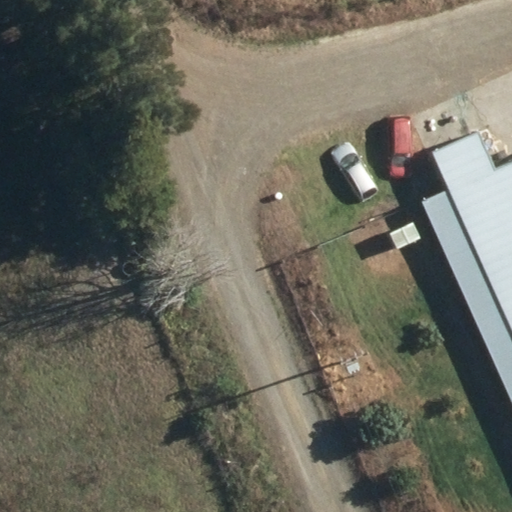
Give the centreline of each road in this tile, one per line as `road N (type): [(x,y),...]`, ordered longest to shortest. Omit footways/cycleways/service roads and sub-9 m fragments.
road 1 (unknown): [(173,158),(328,511)]
road 2 (unknown): [(173,158),(511,30)]
road 3 (unknown): [(106,0),(173,158)]
